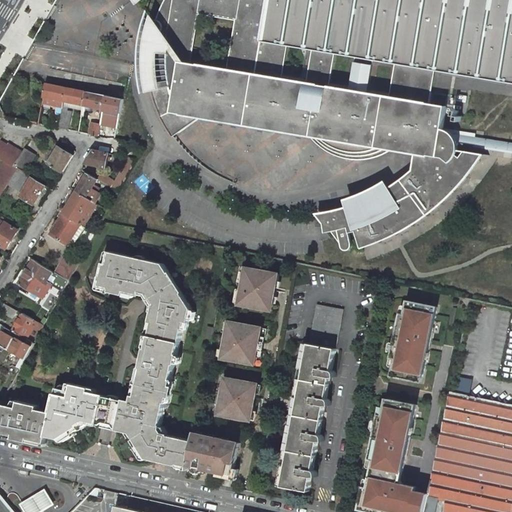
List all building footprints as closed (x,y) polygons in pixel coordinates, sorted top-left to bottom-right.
[(450,164),(451,164),(453,163),(454,162),(455,161),(456,160),(457,159),(458,158),(459,157),(459,156),(460,153),(461,150),(461,146),(460,144),(460,142),(461,132),(448,108),(431,105),(437,69),(262,37),(267,0),(165,0),(164,3),(161,10),(157,20),(156,20),(153,20),(151,21),(150,23),(149,25),(149,26),(149,28),(149,29),(150,30),(151,32),(153,34),(155,34),(158,34),(160,33),(168,45),(150,58),(150,62),(150,70),(151,78),(153,88),(154,93),(156,101),(157,105),(160,110),(166,123),(170,131),(173,136),(201,117),(312,136),(316,141),(322,146),(326,149),(330,152),(335,154),(341,157),(347,159),(350,159),(356,160),(361,160),(368,159),(372,159),(377,158),(383,155),(390,152),(393,150),(417,154),(440,158),(437,172),(440,175),(447,167),(447,166),(448,165),(450,164)] [(511,0),(267,0),(262,37),(437,69),(511,81),(511,0)] [(149,29),(150,58),(168,45),(160,33),(158,34),(155,34),(153,34),(151,32),(150,30),(149,29)] [(66,87),(47,83),(45,96),(64,100),(66,87)] [(86,91),(66,87),(64,100),(84,104),(86,91)] [(106,95),(86,91),(84,104),(103,108),(104,102),(106,95)] [(121,105),(104,102),(103,108),(102,115),(119,118),(121,105)] [(70,111),(62,110),(59,127),(67,129),(70,111)] [(100,125),(91,123),(90,134),(99,135),(100,125)] [(511,154),(511,143),(477,138),(478,134),(461,132),(460,142),(460,144),(461,146),(511,154)] [(23,153),(9,144),(8,146),(2,142),(0,144),(0,156),(7,160),(15,165),(23,153)] [(74,155),(60,146),(49,163),(64,171),(74,155)] [(36,155),(26,148),(23,153),(15,165),(19,167),(26,172),(36,155)] [(110,153),(94,150),(87,163),(107,167),(110,153)] [(478,166),(485,155),(467,152),(462,158),(459,156),(459,157),(458,158),(457,159),(456,160),(455,161),(454,162),(453,163),(451,164),(450,164),(448,165),(447,166),(447,167),(440,175),(437,172),(440,158),(417,154),(415,170),(406,178),(402,181),(384,192),(379,195),(373,198),(366,201),(361,203),(339,210),(332,211),(319,214),(332,232),(341,230),(351,227),(352,233),(358,231),(363,248),(375,244),(381,242),(396,235),(407,229),(414,225),(424,219),(436,210),(442,205),(455,193),(461,186),(473,172),(478,166)] [(137,159),(130,157),(116,182),(102,174),(99,179),(119,192),(137,159)] [(15,165),(7,160),(0,171),(0,193),(2,195),(9,183),(19,167),(15,165)] [(26,172),(19,167),(9,183),(24,192),(22,195),(35,203),(47,185),(26,172)] [(99,179),(89,173),(78,191),(93,200),(98,191),(93,188),(99,179)] [(93,200),(78,191),(64,213),(81,224),(85,226),(98,204),(93,200)] [(81,224),(64,213),(51,235),(68,245),(81,224)] [(19,230),(6,222),(0,231),(0,244),(7,249),(19,230)] [(352,233),(351,227),(341,230),(332,232),(344,248),(345,249),(347,250),(348,250),(350,250),(352,250),(353,248),(354,247),(354,245),(352,233)] [(150,292),(158,302),(156,311),(153,311),(151,321),(156,322),(152,336),(181,342),(185,329),(188,329),(193,307),(165,263),(146,259),(144,261),(137,259),(138,257),(109,250),(101,285),(111,287),(110,291),(125,294),(126,291),(141,293),(141,290),(150,292)] [(79,263),(66,255),(56,273),(69,281),(79,263)] [(54,271),(34,259),(20,282),(44,298),(52,284),(47,281),(54,271)] [(253,306),(274,310),(281,274),(260,270),(248,268),(241,304),(253,306)] [(429,350),(437,306),(408,300),(406,314),(402,313),(393,357),(397,358),(393,375),(422,382),(427,360),(426,360),(424,359),(426,350),(429,350)] [(18,310),(5,304),(1,311),(13,318),(18,310)] [(327,398),(331,378),(334,377),(335,372),(333,370),(337,348),(344,309),(317,304),(283,486),(310,491),(312,477),(316,477),(316,472),(316,470),(314,469),(319,441),(322,441),(323,438),(323,434),(321,433),(326,405),(329,405),(330,401),(327,398)] [(35,320),(23,313),(14,331),(20,335),(27,339),(35,326),(32,325),(35,320)] [(243,361),(257,364),(264,327),(250,325),(231,321),(224,357),(243,361)] [(212,336),(214,328),(207,326),(205,335),(212,336)] [(27,339),(20,335),(14,331),(6,327),(2,335),(0,334),(0,344),(11,351),(26,359),(35,343),(27,339)] [(134,440),(138,446),(141,445),(149,457),(177,464),(181,462),(189,464),(190,464),(194,440),(164,434),(161,429),(181,342),(152,336),(150,347),(147,346),(142,368),(145,368),(138,397),(135,396),(134,401),(91,391),(92,387),(70,382),(68,389),(59,387),(53,412),(39,409),(40,405),(15,399),(14,406),(1,403),(0,404),(0,434),(16,438),(43,444),(45,445),(47,434),(60,437),(74,429),(75,432),(82,428),(80,424),(86,420),(134,430),(138,438),(134,440)] [(233,417),(253,420),(260,384),(239,380),(227,378),(221,414),(233,417)] [(511,511),(511,405),(498,402),(452,393),(450,393),(445,417),(429,492),(425,511),(436,511),(439,498),(447,499),(444,511),(511,511)] [(376,459),(370,487),(366,486),(361,508),(379,511),(425,511),(429,492),(416,490),(417,486),(401,482),(411,435),(409,434),(410,425),(412,426),(417,404),(388,398),(385,415),(381,415),(372,458),(376,459)] [(223,471),(235,473),(242,442),(229,439),(196,432),(194,440),(190,464),(223,471)] [(34,495),(23,504),(29,511),(37,511),(42,508),(53,501),(43,488),(34,495)] [(17,511),(0,490),(0,511),(17,511)] [(338,494),(336,503),(345,505),(347,495),(338,494)]
